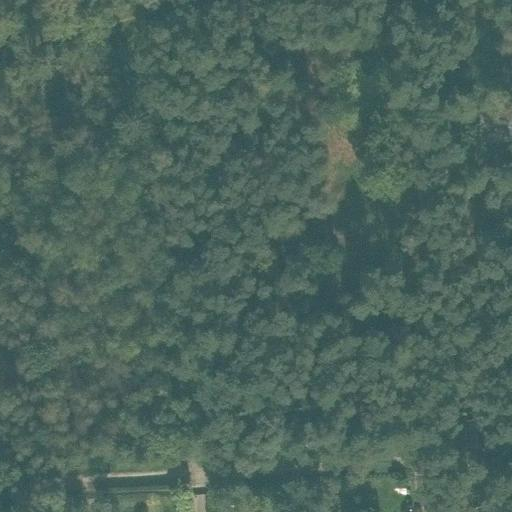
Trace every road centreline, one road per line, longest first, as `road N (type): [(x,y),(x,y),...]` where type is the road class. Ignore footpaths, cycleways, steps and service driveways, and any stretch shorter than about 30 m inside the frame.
road 1 (track): [(201,474),(511,457)]
road 2 (track): [(201,474),(0,485)]
road 3 (track): [(0,63),(127,24)]
